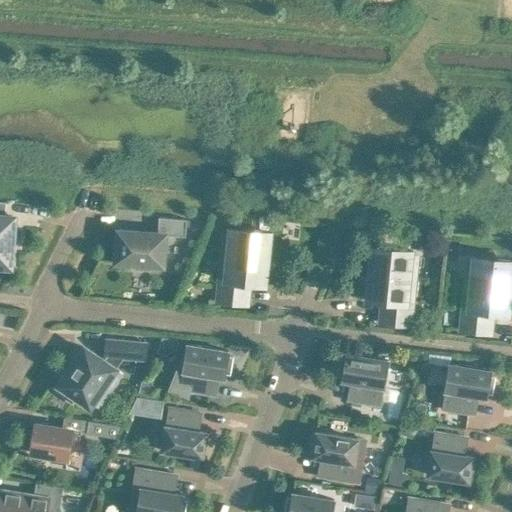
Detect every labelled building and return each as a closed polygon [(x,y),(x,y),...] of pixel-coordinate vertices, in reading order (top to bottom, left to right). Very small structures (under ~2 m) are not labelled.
[(0,265),(10,267),(13,245),(14,236),(13,216),(3,215),(4,202),(6,203),(6,201),(0,200),(0,265)] [(118,230),(116,262),(134,263),(133,269),(151,270),(151,264),(163,265),(166,235),(186,236),(187,219),(159,217),(158,233),(118,230)] [(231,228),(231,231),(229,251),(223,250),(218,301),(247,304),(250,282),(265,284),(271,232),(231,228)] [(410,273),(412,254),(412,251),(373,247),(367,299),(383,300),(381,322),(410,325),(415,274),(410,273)] [(511,260),(475,257),(474,260),(472,280),(467,279),(461,330),(491,333),(493,311),(509,313),(511,281),(511,260)] [(90,406),(99,393),(106,384),(112,389),(123,372),(117,368),(124,357),(145,359),(147,342),(106,338),(105,355),(107,356),(104,360),(85,346),(75,361),(72,360),(66,368),(69,370),(59,385),(60,386),(56,390),(72,401),(75,396),(90,406)] [(178,368),(170,389),(190,398),(191,390),(213,394),(216,376),(225,377),(225,373),(230,374),(233,356),(229,355),(229,351),(188,344),(184,369),(178,368)] [(341,357),(339,374),(343,375),(343,380),(355,382),(352,400),(381,405),(388,360),(347,353),(346,358),(341,357)] [(450,363),(442,408),(471,413),(474,395),(487,397),(488,393),(492,393),(495,376),(490,375),(491,370),(450,363)] [(480,406),(479,418),(498,420),(499,408),(480,406)] [(169,407),(162,450),(203,456),(207,432),(195,430),(198,412),(169,407)] [(123,425),(89,420),(87,433),(118,438),(123,425)] [(79,445),(81,430),(36,423),(35,434),(33,434),(30,458),(31,458),(32,452),(51,455),(50,461),(67,464),(70,443),(79,445)] [(317,431),(313,456),(325,458),(322,476),(359,482),(366,440),(317,431)] [(435,431),(428,474),(469,481),(473,456),(461,454),(464,436),(435,431)] [(136,468),(129,511),(184,511),(187,499),(182,499),(183,494),(170,492),(173,474),(136,468)] [(368,477),(366,491),(380,493),(383,479),(368,477)] [(2,489),(0,504),(0,511),(46,511),(47,511),(49,511),(58,511),(63,487),(36,482),(34,494),(2,489)] [(288,496),(284,511),(332,511),(334,499),(293,492),(292,497),(288,496)] [(409,497),(406,511),(444,511),(446,503),(409,497)]
